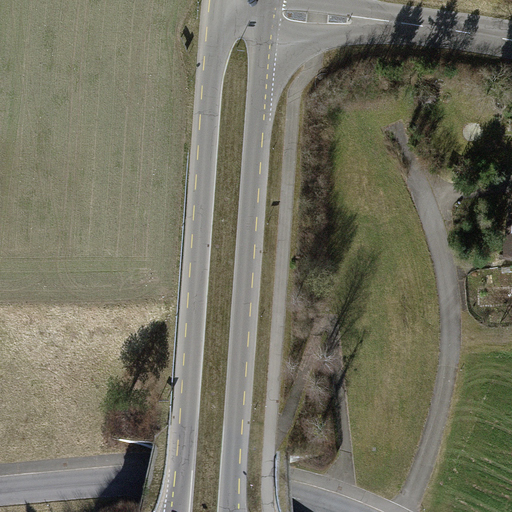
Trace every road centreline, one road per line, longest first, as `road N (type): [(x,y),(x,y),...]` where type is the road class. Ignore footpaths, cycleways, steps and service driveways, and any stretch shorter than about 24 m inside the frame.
road 1 (secondary): [(217,7),(182,511)]
road 2 (secondary): [(229,511),(262,11)]
road 3 (unclassified): [(0,494),(215,482),(339,511)]
road 4 (tertiary): [(262,11),(511,39)]
